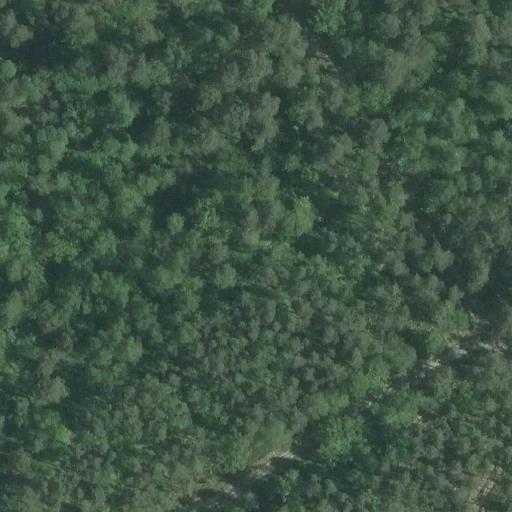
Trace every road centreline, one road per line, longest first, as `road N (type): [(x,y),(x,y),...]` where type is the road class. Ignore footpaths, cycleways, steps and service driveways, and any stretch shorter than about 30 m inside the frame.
road 1 (track): [(288,0),(487,329)]
road 2 (track): [(196,511),(487,329)]
